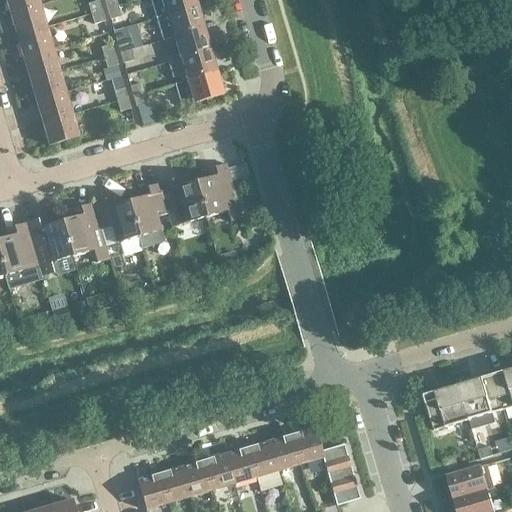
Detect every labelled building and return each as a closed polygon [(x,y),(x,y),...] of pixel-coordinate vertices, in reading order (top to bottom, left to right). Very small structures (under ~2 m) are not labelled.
[(4,0),(9,16),(39,7),(37,0),(4,0)] [(115,0),(105,0),(104,0),(107,11),(117,8),(115,0)] [(194,0),(155,0),(158,8),(164,6),(167,16),(197,8),(194,0)] [(88,5),(91,15),(101,12),(98,2),(88,5)] [(9,16),(16,37),(46,29),(39,7),(9,16)] [(117,8),(107,11),(110,21),(120,18),(117,8)] [(167,16),(156,19),(162,42),(174,39),(174,38),(203,30),(197,8),(167,16)] [(101,12),(91,15),(94,26),(104,22),(101,12)] [(22,59),(52,50),(46,29),(16,37),(22,59)] [(113,32),(117,44),(127,41),(124,29),(113,32)] [(174,38),(174,39),(180,60),(210,51),(203,30),(174,38)] [(127,41),(117,44),(120,54),(130,51),(127,41)] [(101,49),(104,59),(114,56),(111,46),(101,49)] [(22,59),(29,81),(59,72),(52,50),(22,59)] [(120,54),(123,65),(133,62),(130,51),(120,54)] [(210,51),(180,60),(168,64),(173,80),(179,78),(180,84),(187,82),(216,73),(210,51)] [(114,56),(104,59),(107,69),(117,66),(114,56)] [(35,103),(65,94),(59,72),(29,81),(35,103)] [(223,96),(216,73),(187,82),(193,105),(223,96)] [(140,85),(130,88),(133,98),(143,95),(140,85)] [(113,93),(117,103),(127,100),(124,90),(113,93)] [(35,103),(42,125),(72,116),(65,94),(35,103)] [(133,98),(136,108),(146,105),(143,95),(133,98)] [(127,100),(117,103),(119,113),(130,110),(127,100)] [(72,116),(42,125),(48,147),(78,139),(72,116)] [(195,184),(205,219),(226,213),(230,224),(242,220),(226,166),(207,172),(210,179),(195,184)] [(171,229),(205,219),(195,184),(179,188),(177,180),(159,186),(166,211),(171,229)] [(155,214),(166,211),(159,186),(147,189),(149,197),(128,203),(141,250),(164,243),(155,214)] [(100,231),(110,228),(116,245),(119,244),(122,256),(141,250),(128,203),(106,210),(104,202),(92,205),(100,231)] [(100,231),(92,205),(80,209),(82,217),(61,223),(71,258),(93,252),(96,264),(109,261),(100,231)] [(50,265),(71,258),(61,223),(40,229),(38,222),(25,225),(33,251),(41,281),(54,277),(50,265)] [(41,281),(33,251),(25,225),(7,230),(9,238),(0,240),(0,262),(4,278),(8,290),(41,281)] [(199,270),(186,273),(189,282),(201,279),(199,270)] [(175,285),(185,282),(183,273),(172,276),(175,285)] [(115,291),(108,293),(113,310),(120,307),(119,304),(115,291)] [(90,316),(98,314),(93,297),(85,300),(89,312),(90,316)] [(52,321),(53,323),(54,327),(71,322),(67,309),(50,314),(52,321)] [(50,314),(41,317),(43,324),(52,321),(50,314)] [(492,373),(503,412),(511,409),(511,371),(506,373),(504,369),(492,373)] [(481,381),(459,387),(469,422),(503,412),(492,373),(480,376),(481,381)] [(434,432),(469,422),(459,387),(436,394),(435,389),(422,393),(434,432)] [(322,460),(320,453),(313,430),(291,437),(299,467),(322,460)] [(269,443),(277,473),(299,467),(291,437),(269,443)] [(277,473),(269,443),(247,450),(256,479),(277,473)] [(322,460),(328,480),(352,473),(343,446),(320,453),(322,460)] [(478,452),(480,461),(493,457),(490,448),(478,452)] [(225,456),(234,486),(256,479),(247,450),(225,456)] [(203,463),(212,492),(234,486),(225,456),(203,463)] [(455,459),(443,462),(445,471),(457,468),(455,459)] [(181,469),(190,499),(212,492),(203,463),(181,469)] [(454,502),(487,492),(494,490),(487,466),(447,478),(454,502)] [(159,476),(168,505),(190,499),(181,469),(159,476)] [(352,473),(328,480),(337,507),(351,503),(349,498),(358,495),(352,473)] [(137,482),(145,511),(168,505),(159,476),(137,482)] [(493,511),(487,492),(454,502),(457,511),(493,511)] [(48,508),(49,511),(74,511),(71,501),(48,508)]
